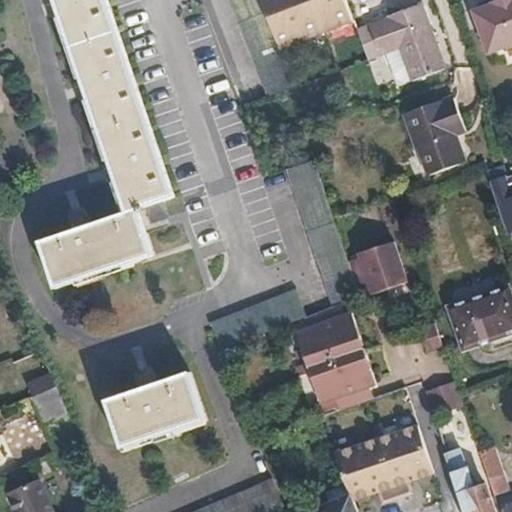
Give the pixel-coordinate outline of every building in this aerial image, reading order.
[(42,248),(60,295),(155,261),(138,214),(177,200),(103,0),(53,0),(132,215),(93,229),(89,218),(72,224),(76,235),(42,248)] [(296,86),(274,30),(262,0),(232,0),(270,96),(296,86)] [(511,0),(492,0),(491,1),(491,3),(472,9),(486,52),(511,43),(511,0)] [(442,68),(418,2),(385,14),(387,18),(358,29),(368,58),(398,48),(409,80),(442,68)] [(440,96),(400,111),(413,147),(418,145),(428,174),(464,162),(454,132),(464,128),(453,96),(441,100),(440,96)] [(340,235),(334,219),(313,160),(286,170),(336,308),(362,298),(359,290),(348,259),(340,235)] [(409,284),(395,244),(348,259),(359,290),(370,286),(373,294),(373,296),(409,284)] [(0,280),(9,276),(4,263),(0,265),(0,280)] [(21,304),(12,283),(9,276),(0,280),(0,293),(2,293),(8,308),(21,304)] [(373,294),(370,286),(359,290),(362,298),(373,294)] [(447,307),(462,351),(511,334),(511,297),(509,287),(447,307)] [(223,352),(279,330),(309,318),(300,293),(212,326),(223,352)] [(368,350),(354,313),(338,319),(336,313),(320,318),(323,325),(298,334),(311,370),(368,350)] [(444,349),(435,323),(422,327),(430,354),(444,349)] [(381,385),(368,350),(311,370),(324,406),(343,399),(350,397),(353,406),(367,401),(363,391),(375,386),(377,386),(381,385)] [(109,404),(126,451),(207,421),(189,373),(160,384),(156,372),(135,380),(140,392),(109,404)] [(58,388),(53,377),(32,386),(34,390),(28,393),(31,400),(33,399),(58,388)] [(465,408),(455,382),(441,387),(450,413),(465,408)] [(379,397),(375,386),(363,391),(367,401),(379,397)] [(450,413),(441,387),(429,391),(438,417),(450,413)] [(57,452),(82,441),(70,414),(58,388),(33,399),(57,452)] [(353,406),(350,397),(343,399),(346,409),(353,406)] [(435,473),(419,426),(379,439),(399,498),(414,494),(410,482),(417,480),(422,480),(430,478),(435,473)] [(399,498),(379,439),(336,453),(352,491),(354,496),(355,498),(362,501),(370,498),(373,494),(381,491),(385,503),(399,498)] [(55,472),(90,458),(82,441),(57,452),(48,456),(55,472)] [(494,511),(486,486),(475,490),(462,448),(447,453),(454,478),(465,511),(494,511)] [(509,492),(493,448),(480,452),(481,455),(495,497),(509,492)] [(273,511),(284,507),(273,480),(200,511),(273,511)] [(53,511),(40,483),(10,496),(16,511),(53,511)] [(355,498),(354,496),(352,491),(341,494),(344,503),(355,498)] [(344,503),(341,494),(333,498),(336,507),(344,503)] [(360,511),(355,498),(344,503),(347,511),(360,511)] [(347,511),(344,503),(336,507),(322,511),(347,511)]
